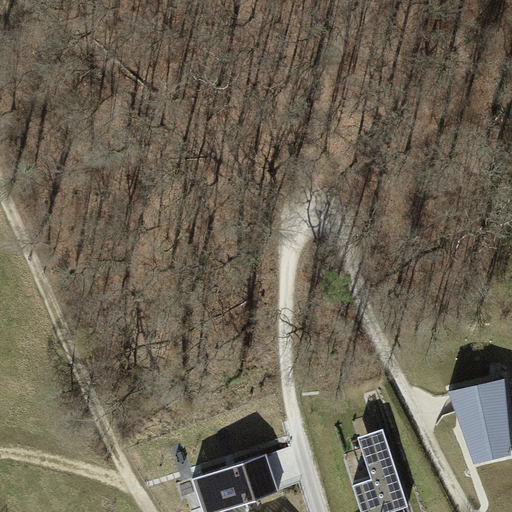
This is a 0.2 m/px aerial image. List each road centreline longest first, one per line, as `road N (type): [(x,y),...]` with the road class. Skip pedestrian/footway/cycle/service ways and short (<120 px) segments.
road 1 (track): [(297,424),(283,350),(299,198),(320,206),(345,228),(372,328),(471,511)]
road 2 (track): [(0,183),(123,467),(151,511)]
